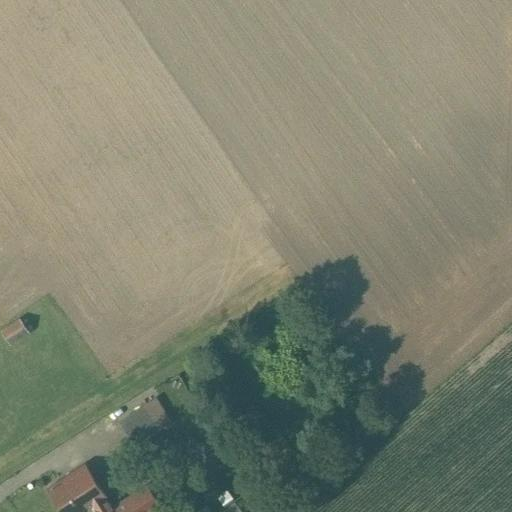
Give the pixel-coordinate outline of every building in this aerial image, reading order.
[(0,332),(4,343),(27,335),(20,317),(0,325),(0,332)] [(134,446),(172,422),(155,394),(116,417),(134,446)] [(280,434),(259,446),(268,461),(288,449),(280,434)] [(212,438),(194,440),(197,463),(216,460),(212,438)] [(91,468),(60,489),(75,511),(87,511),(96,506),(110,497),(91,468)] [(118,509),(110,497),(96,506),(100,511),(141,511),(133,499),(118,509)]
